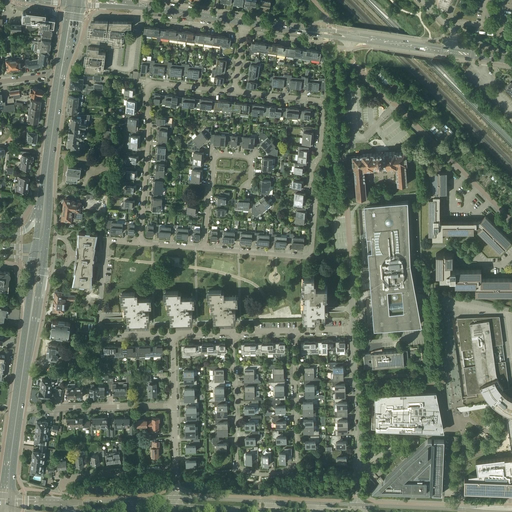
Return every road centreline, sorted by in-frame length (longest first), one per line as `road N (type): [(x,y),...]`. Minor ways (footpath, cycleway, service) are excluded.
road 1 (residential): [(233,92),(318,101),(310,253),(203,248)]
road 2 (residential): [(293,331),(296,465),(273,474),(236,467),(231,332)]
road 3 (residential): [(233,92),(149,85),(140,243)]
road 4 (tertiary): [(358,505),(175,497)]
road 5 (primary): [(44,203),(69,25)]
road 6 (residential): [(358,505),(352,329)]
road 7 (residential): [(203,248),(216,151),(253,153),(253,187)]
road 8 (residential): [(511,222),(394,105)]
road 9 (residential): [(109,242),(99,315),(104,336),(171,334)]
road 10 (residential): [(18,409),(172,405)]
road 11 (primary): [(18,409),(38,258)]
road 12 (tertiary): [(175,505),(319,511)]
road 13 (tertiary): [(493,511),(358,505)]
road 14 (residential): [(340,138),(351,262)]
